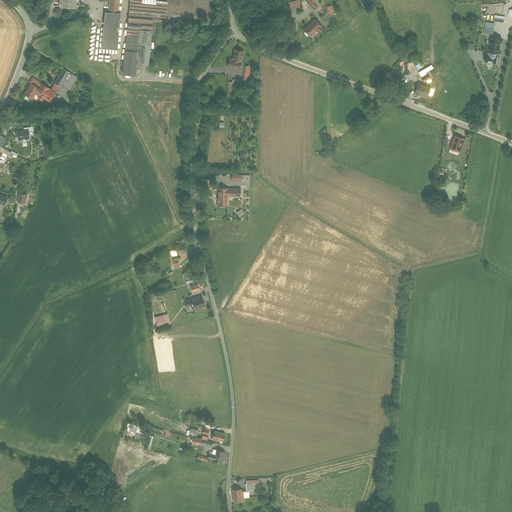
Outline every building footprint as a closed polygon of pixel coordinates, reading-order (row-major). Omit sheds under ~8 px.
[(76,0),(59,0),(59,8),(76,8),(76,0)] [(107,0),(107,13),(117,13),(118,0),(107,0)] [(129,0),(123,75),(136,76),(137,65),(149,66),(153,23),(167,24),(169,2),(157,1),(156,0),(129,0)] [(102,48),(118,50),(121,14),(117,13),(107,13),(105,12),(102,48)] [(321,28),(322,27),(315,18),(302,29),(310,38),(317,31),(319,32),(322,29),(321,28)] [(497,20),(487,18),(485,30),(495,32),(497,20)] [(499,60),(503,34),(493,33),(491,43),(488,43),(487,48),(490,49),(490,51),(487,51),(486,58),(499,60)] [(246,48),(236,46),(234,55),(243,57),(246,48)] [(407,48),(402,50),(404,55),(406,59),(411,57),(407,48)] [(230,59),(229,64),(241,66),(243,57),(234,55),(231,55),(230,56),(229,56),(229,59),(230,59)] [(427,66),(430,70),(436,66),(433,62),(427,66)] [(72,70),(65,65),(56,79),(63,84),(64,82),(71,71),(72,70)] [(427,66),(421,71),(426,80),(433,76),(430,70),(427,66)] [(75,73),(71,71),(64,82),(68,84),(75,73)] [(75,73),(68,84),(71,86),(79,74),(75,72),(75,73)] [(51,84),(34,74),(31,79),(32,80),(26,91),(34,96),(38,90),(41,92),(40,95),(45,98),(46,95),(52,99),(58,89),(51,85),(51,84)] [(418,83),(414,94),(426,98),(430,87),(418,83)] [(28,129),(16,131),(18,140),(22,139),(22,142),(27,141),(27,139),(30,138),(28,129)] [(461,155),(467,141),(457,137),(451,151),(461,155)] [(201,178),(201,187),(214,187),(214,179),(201,178)] [(232,189),(221,189),(221,204),(231,204),(231,192),(232,189)] [(11,194),(0,190),(0,198),(9,202),(11,194)] [(29,191),(20,190),(19,199),(28,200),(29,191)] [(242,202),(236,206),(241,215),(247,211),(242,202)] [(179,241),(174,242),(175,247),(175,248),(179,248),(181,247),(182,250),(187,250),(186,247),(189,246),(188,240),(186,240),(185,237),(179,238),(179,241)] [(200,280),(192,283),(194,289),(197,288),(202,287),(200,280)] [(204,292),(186,297),(187,304),(194,302),(196,307),(208,304),(204,292)] [(170,313),(156,316),(159,329),(172,326),(170,313)] [(207,419),(206,425),(211,427),(213,427),(215,421),(207,419)] [(126,436),(135,438),(136,432),(138,433),(140,426),(130,424),(126,436)] [(195,434),(198,434),(200,426),(194,425),(193,428),(189,427),(188,431),(195,434)] [(227,430),(215,427),(213,436),(216,437),(216,438),(220,439),(221,438),(225,439),(227,430)] [(136,439),(143,441),(145,435),(138,433),(136,439)] [(195,434),(193,440),(202,443),(204,436),(198,434),(195,434)] [(226,460),(228,449),(219,447),(218,452),(211,450),(209,455),(209,456),(210,456),(226,460)] [(245,486),(234,486),(235,499),(245,499),(245,486)]
